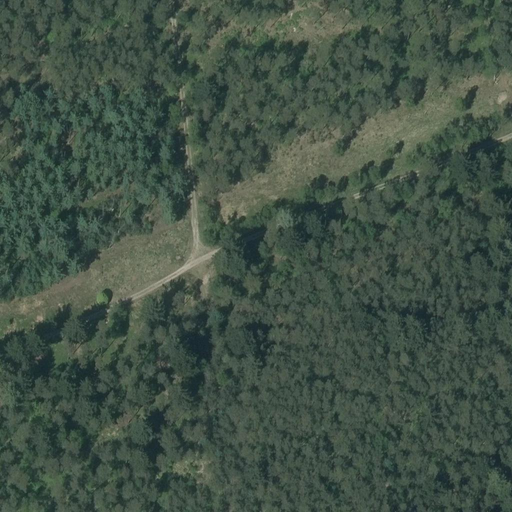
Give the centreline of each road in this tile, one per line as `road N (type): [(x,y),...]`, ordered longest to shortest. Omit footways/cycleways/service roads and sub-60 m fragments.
road 1 (track): [(0,353),(94,319),(252,235),(511,135)]
road 2 (track): [(169,0),(200,259)]
road 3 (track): [(511,118),(480,0)]
